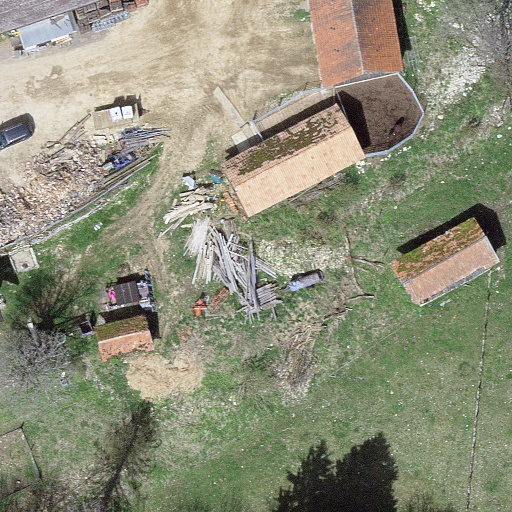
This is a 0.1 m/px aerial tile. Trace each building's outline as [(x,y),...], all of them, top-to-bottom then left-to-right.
[(0,0),(0,14),(36,0),(0,0)] [(384,0),(319,0),(332,88),(397,73),(384,0)] [(211,158),(235,204),(345,145),(319,99),(211,158)] [(471,222),(398,266),(421,306),(493,263),(471,222)] [(125,309),(83,320),(89,348),(134,333),(125,309)]
